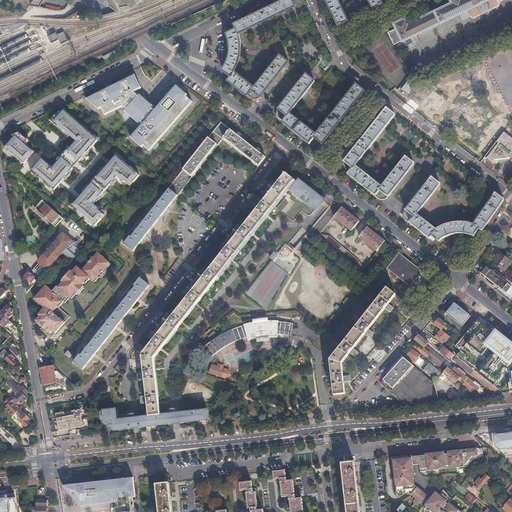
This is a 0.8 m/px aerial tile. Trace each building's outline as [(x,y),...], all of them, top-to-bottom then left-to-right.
[(288,60),(279,53),(253,85),(233,69),(234,69),(235,66),(236,64),(237,62),(238,60),(238,58),(239,54),(240,50),(240,46),(240,45),(240,43),(240,41),(239,36),(238,32),(294,4),(291,0),(277,0),(232,22),(234,27),(225,31),(226,33),(227,34),(227,36),(228,38),(228,42),(229,44),(229,46),(229,48),(228,51),(228,52),(228,54),(227,56),(227,58),(225,61),(224,64),(223,65),(222,67),(221,68),(230,74),(227,78),(252,98),(253,98),(254,99),(255,98),(256,98),(257,98),(258,97),(259,97),(288,60)] [(325,0),(337,24),(346,19),(337,0),(368,0),(372,7),(382,2),(380,0),(325,0)] [(449,0),(450,2),(408,22),(404,16),(392,22),(395,27),(387,31),(393,44),(401,40),(405,48),(415,43),(412,35),(458,13),(461,20),(469,16),(466,9),(475,5),(479,11),(480,13),(489,9),(488,7),(489,6),(485,0),(495,0),(496,2),(501,0),(449,0)] [(56,32),(48,36),(51,44),(59,40),(57,35),(56,32)] [(64,32),(57,35),(59,40),(61,45),(68,42),(64,32)] [(102,56),(104,59),(118,53),(116,49),(102,56)] [(363,91),(354,84),(315,134),(289,113),(314,81),(305,74),(276,111),(276,112),(275,113),(275,114),(276,115),(276,116),(277,118),(309,143),(313,137),(321,144),(363,91)] [(145,146),(150,151),(193,101),(188,97),(187,98),(186,97),(188,94),(177,85),(156,109),(154,107),(154,106),(140,94),(139,94),(135,91),(142,88),(135,75),(87,99),(99,109),(102,108),(103,108),(102,109),(105,115),(122,107),(126,110),(125,111),(139,123),(140,122),(142,124),(131,137),(142,147),(144,145),(145,146)] [(404,156),(381,186),(355,166),(395,115),(385,108),(343,161),(351,168),(347,173),(379,199),(381,199),(382,199),(383,199),(384,199),(385,199),(385,198),(386,198),(386,197),(413,163),(404,156)] [(72,167),(79,159),(80,161),(83,157),(82,157),(86,152),(87,153),(91,149),(90,148),(92,146),(93,146),(98,140),(94,137),(95,136),(87,129),(87,130),(83,127),(84,126),(65,110),(56,115),(53,119),(57,122),(56,123),(66,132),(67,131),(68,132),(68,131),(71,133),(70,134),(77,140),(72,147),(71,146),(67,150),(61,158),(58,160),(59,161),(53,168),(43,159),(39,164),(38,164),(33,170),(40,176),(39,177),(47,183),(48,182),(52,186),(52,187),(55,190),(61,183),(60,183),(62,180),(63,181),(67,177),(66,176),(70,171),(71,172),(74,169),(72,167)] [(258,166),(266,157),(259,152),(261,149),(258,146),(256,149),(240,137),(242,134),(238,132),(237,134),(230,129),(221,121),(210,135),(183,170),(168,188),(169,189),(177,195),(192,177),(219,143),(223,138),(258,166)] [(497,142),(487,155),(492,159),(494,156),(495,156),(494,157),(508,155),(509,156),(508,157),(508,158),(509,158),(511,159),(511,160),(511,159),(511,150),(511,149),(511,140),(502,132),(495,140),(497,142)] [(29,159),(35,152),(26,144),(29,141),(28,140),(27,141),(25,139),(26,138),(19,133),(13,136),(15,137),(6,146),(10,149),(9,150),(18,157),(22,160),(21,161),(25,164),(29,159)] [(102,219),(105,215),(99,210),(100,209),(94,204),(96,202),(95,201),(98,198),(99,198),(113,182),(112,182),(115,178),(116,179),(118,177),(124,182),(125,181),(130,186),(134,182),(140,175),(136,172),(136,173),(132,170),(133,169),(122,160),(121,161),(115,156),(109,162),(110,163),(108,165),(107,165),(103,170),(104,171),(100,175),(99,174),(89,186),(90,187),(87,191),(86,190),(81,196),(82,196),(80,199),(79,198),(73,205),(79,210),(78,211),(89,220),(89,219),(93,222),(92,223),(96,226),(102,219)] [(292,189),(297,182),(294,181),(295,180),(286,173),(277,184),(274,188),(262,203),(259,207),(242,228),(239,233),(227,247),(223,252),(207,272),(203,277),(192,292),(188,296),(172,317),(168,321),(156,336),(153,341),(146,350),(142,355),(142,358),(144,372),(145,378),(147,396),(147,402),(149,416),(161,415),(154,359),(288,189),(290,187),(292,189)] [(478,228),(481,230),(503,200),(494,193),(472,224),(471,223),(469,223),(467,222),(465,222),(464,222),(462,222),(460,222),(457,222),(456,222),(454,222),(452,222),(451,223),(449,223),(448,223),(446,224),(445,224),(443,225),(441,226),(439,227),(438,227),(436,228),(435,229),(416,214),(439,184),(430,177),(404,211),(403,211),(403,212),(403,213),(402,214),(402,215),(403,216),(403,217),(403,218),(404,218),(428,238),(430,235),(438,241),(440,239),(442,238),(444,237),(445,236),(447,235),(448,235),(450,234),(452,234),(454,233),(456,233),(459,233),(462,233),(464,233),(466,234),(468,234),(470,234),(472,235),(473,235),(478,228)] [(269,184),(274,188),(277,184),(273,180),(269,184)] [(292,189),(290,191),(293,193),(293,194),(301,200),(302,199),(315,209),(323,200),(319,197),(320,196),(299,180),(297,182),(292,189)] [(177,195),(169,189),(162,198),(159,196),(152,204),(155,207),(140,225),(137,223),(130,232),(134,234),(132,236),(131,235),(124,243),(134,251),(177,195)] [(254,204),(259,207),(262,203),(257,199),(254,204)] [(36,209),(56,227),(64,218),(43,200),(36,209)] [(334,217),(352,231),(359,221),(348,213),(341,207),(337,213),(334,217)] [(323,217),(322,218),(328,223),(331,220),(334,217),(337,213),(330,208),(323,217)] [(64,218),(58,227),(60,229),(67,220),(64,218)] [(367,277),(369,273),(378,263),(375,261),(372,258),(370,260),(362,269),(359,260),(354,256),(329,236),(320,233),(328,223),(322,218),(312,231),(338,253),(367,277)] [(234,229),(239,233),(242,228),(237,224),(234,229)] [(377,251),(380,248),(385,242),(375,234),(367,227),(363,232),(360,236),(359,237),(377,251)] [(25,288),(27,294),(30,290),(32,287),(37,282),(41,278),(62,253),(72,262),(81,252),(71,243),(72,242),(63,233),(38,262),(39,263),(33,271),(31,273),(29,272),(23,279),(29,284),(25,288)] [(218,248),(223,252),(227,247),(222,243),(218,248)] [(375,261),(378,263),(379,261),(386,253),(380,248),(377,251),(374,254),(372,258),(375,261)] [(58,287),(54,292),(48,287),(36,300),(47,309),(41,316),(42,317),(38,322),(45,327),(43,330),(53,339),(72,317),(59,307),(61,304),(64,301),(65,302),(70,297),(72,298),(76,293),(78,295),(80,293),(85,287),(83,285),(89,278),(94,281),(98,276),(100,278),(106,271),(107,269),(106,268),(110,262),(98,252),(94,258),(94,257),(88,264),(83,271),(78,267),(73,272),(72,271),(63,282),(64,283),(60,288),(58,287)] [(503,270),(511,261),(498,252),(495,256),(496,256),(492,262),(503,270)] [(410,287),(422,271),(420,270),(399,253),(390,264),(387,268),(410,287)] [(506,299),(508,301),(511,299),(511,297),(511,283),(486,263),(479,272),(482,274),(481,276),(497,288),(507,297),(506,299)] [(199,273),(203,277),(207,272),(202,269),(199,273)] [(149,285),(140,278),(134,285),(135,286),(133,288),(130,286),(124,295),(127,297),(112,316),(109,314),(102,323),(105,325),(90,344),(87,342),(80,351),(83,353),(81,355),(80,354),(74,362),(83,369),(149,285)] [(10,286),(6,285),(0,291),(0,305),(1,305),(0,303),(0,299),(0,300),(1,299),(1,298),(6,292),(7,293),(10,290),(9,289),(10,288),(10,286)] [(396,295),(387,287),(329,359),(333,395),(345,393),(343,381),(343,376),(341,362),(350,352),(353,348),(365,333),(368,329),(385,308),(389,304),(396,295)] [(183,293),(188,296),(192,292),(187,288),(183,293)] [(495,291),(506,299),(507,297),(497,288),(495,291)] [(393,308),(389,304),(385,308),(390,312),(393,308)] [(8,305),(2,311),(5,314),(8,318),(12,315),(11,314),(13,312),(11,310),(12,309),(8,305)] [(463,325),(470,316),(456,305),(453,305),(445,313),(461,326),(462,325),(463,325)] [(0,315),(0,316),(0,323),(5,327),(11,320),(8,318),(5,314),(2,311),(0,309),(0,315)] [(163,318),(168,321),(172,317),(167,313),(163,318)] [(511,392),(511,339),(480,314),(449,351),(453,354),(455,356),(457,358),(464,363),(474,371),(497,390),(502,393),(511,392)] [(434,325),(441,330),(441,331),(446,324),(439,318),(434,325)] [(274,320),(273,319),(272,319),(265,319),(264,319),(261,319),(260,319),(257,320),(256,320),(252,321),(248,321),(248,323),(243,325),(244,326),(241,326),(237,328),(234,329),(228,332),(227,332),(226,333),(224,334),(221,336),(217,338),(214,340),(210,342),(207,345),(203,349),(207,353),(206,354),(209,358),(214,355),(215,354),(216,353),(217,352),(218,352),(218,351),(219,351),(221,350),(224,347),(226,346),(227,345),(230,344),(232,343),(234,342),(236,341),(240,339),(243,338),(247,337),(249,342),(259,339),(259,340),(267,339),(267,338),(277,338),(277,333),(282,333),(286,334),(289,334),(290,334),(292,323),(290,323),(288,323),(283,322),(278,322),(278,320),(274,320)] [(397,325),(391,332),(394,335),(400,327),(397,325)] [(373,333),(368,329),(365,333),(369,337),(373,333)] [(441,330),(434,338),(442,345),(445,341),(446,342),(450,337),(441,331),(441,330)] [(0,338),(0,344),(1,346),(8,339),(11,335),(7,331),(0,338)] [(148,337),(153,341),(156,336),(152,332),(148,337)] [(416,338),(414,341),(417,343),(443,364),(445,361),(426,346),(428,344),(428,343),(418,335),(418,336),(416,338)] [(443,364),(417,343),(414,348),(428,359),(430,356),(432,357),(431,358),(432,359),(430,360),(439,368),(440,366),(441,366),(443,364)] [(8,353),(14,359),(20,353),(14,348),(16,346),(13,344),(9,347),(10,349),(10,350),(8,353)] [(439,349),(438,350),(449,360),(451,358),(452,359),(453,358),(455,356),(453,354),(449,351),(442,345),(439,349)] [(134,354),(135,359),(142,358),(142,355),(146,350),(140,346),(134,354)] [(353,348),(350,352),(354,356),(358,351),(353,348)] [(420,355),(412,349),(407,356),(421,367),(425,362),(419,357),(420,355)] [(0,363),(0,364),(5,359),(13,367),(17,362),(14,359),(8,353),(7,351),(0,358),(0,363)] [(380,383),(405,405),(440,401),(434,383),(415,367),(403,358),(383,380),(380,383)] [(438,379),(439,377),(442,373),(427,361),(423,366),(438,379)] [(446,361),(443,364),(444,365),(446,366),(448,368),(452,371),(458,375),(460,377),(465,381),(473,388),(478,391),(482,386),(475,381),(473,382),(465,375),(466,374),(458,368),(457,369),(455,367),(454,368),(446,361)] [(474,371),(464,363),(461,366),(472,375),(494,393),(497,390),(474,371)] [(46,364),(40,365),(42,379),(43,385),(60,382),(59,378),(64,377),(57,369),(55,370),(54,366),(47,367),(46,364)] [(222,368),(217,367),(212,365),(209,373),(225,378),(228,370),(222,368)] [(448,368),(443,374),(455,384),(457,381),(460,377),(458,375),(452,371),(448,368)] [(363,377),(357,371),(354,374),(361,380),(363,377)] [(25,395),(27,398),(28,397),(28,396),(28,395),(28,394),(27,393),(29,391),(23,385),(21,386),(19,384),(18,385),(13,380),(7,385),(8,385),(15,392),(17,395),(18,395),(21,392),(25,395)] [(471,391),(473,388),(465,381),(463,384),(471,391)] [(10,398),(16,404),(25,395),(21,392),(18,395),(17,395),(15,392),(10,398)] [(4,408),(12,417),(20,408),(16,404),(10,398),(4,403),(6,405),(4,408)] [(64,412),(56,414),(59,432),(83,427),(80,409),(72,411),(72,415),(65,417),(64,412)] [(140,427),(146,426),(146,425),(150,425),(151,425),(151,426),(161,425),(161,424),(165,423),(165,424),(170,423),(181,422),(187,422),(187,421),(191,420),(191,421),(201,420),(201,419),(206,418),(206,419),(208,418),(208,416),(207,410),(205,410),(205,409),(180,413),(169,414),(161,415),(149,416),(139,417),(127,419),(118,420),(116,420),(116,417),(118,417),(117,414),(116,414),(115,410),(100,411),(101,420),(103,419),(103,422),(105,424),(108,424),(114,430),(118,430),(118,429),(123,428),(123,429),(128,428),(140,427)] [(30,423),(29,422),(27,420),(30,418),(25,412),(15,422),(23,430),(30,423)] [(10,434),(5,428),(2,431),(7,437),(10,434)] [(511,432),(493,435),(495,447),(503,454),(511,452),(511,432)] [(437,453),(418,455),(419,465),(420,472),(428,471),(428,469),(431,469),(431,470),(439,469),(438,468),(439,468),(440,468),(445,467),(445,466),(449,466),(449,467),(456,466),(456,467),(463,467),(463,465),(468,465),(473,458),(478,458),(478,457),(480,457),(481,455),(482,454),(482,453),(482,452),(481,451),(481,450),(479,449),(479,448),(477,448),(476,448),(454,451),(454,452),(447,453),(448,454),(444,454),(444,453),(437,454),(437,453)] [(413,465),(412,456),(404,456),(404,458),(399,458),(399,457),(393,458),(395,477),(393,477),(394,481),(395,481),(397,494),(411,493),(412,493),(411,495),(413,496),(412,498),(412,500),(412,501),(413,502),(417,505),(418,506),(419,506),(421,506),(422,504),(432,511),(461,511),(450,503),(452,499),(449,497),(447,494),(444,491),(442,494),(440,496),(435,502),(434,501),(417,487),(416,489),(414,487),(413,478),(411,479),(411,475),(412,475),(411,468),(413,468),(413,465)] [(341,464),(346,511),(359,511),(354,462),(341,464)] [(303,511),(302,498),(296,499),(295,496),(294,496),(292,480),(287,481),(286,478),(285,478),(285,471),(272,472),(273,480),(280,479),(280,481),(280,482),(281,482),(282,497),(288,496),(289,500),(290,511),(303,511)] [(472,476),(470,474),(467,478),(462,483),(467,488),(470,485),(469,484),(470,481),(468,479),(469,478),(470,479),(472,476)] [(490,478),(486,475),(484,476),(481,479),(479,477),(474,483),(477,485),(475,487),(479,490),(490,478)] [(133,478),(63,486),(80,506),(111,503),(112,511),(134,511),(133,498),(136,498),(133,478)] [(251,511),(250,511),(263,511),(263,510),(257,511),(257,507),(255,492),(253,492),(253,489),(252,489),(251,481),(239,483),(240,491),(246,490),(247,493),(246,493),(248,509),(250,508),(250,511),(251,511)] [(170,494),(169,484),(156,485),(157,493),(158,496),(159,511),(172,511),(171,503),(170,494)] [(465,498),(472,504),(476,499),(470,493),(465,498)] [(0,511),(17,511),(16,497),(8,498),(8,495),(0,496),(0,511)] [(511,511),(511,496),(503,508),(507,511),(511,511)]
